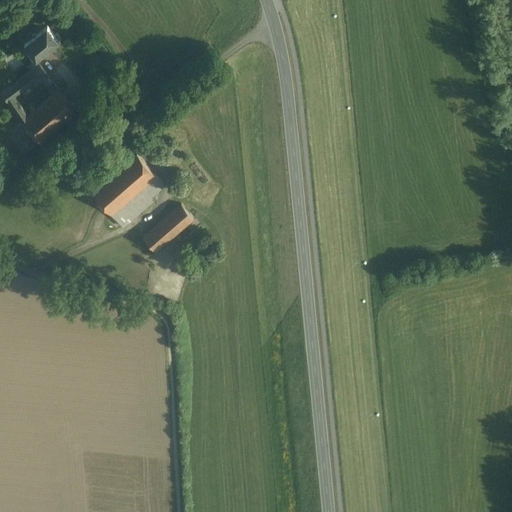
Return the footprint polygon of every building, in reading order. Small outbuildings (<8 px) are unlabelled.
[(46,25),(37,32),(36,31),(34,33),(35,34),(23,44),(27,49),(25,51),(37,66),(39,64),(36,59),(58,41),(46,25)] [(37,66),(1,92),(8,101),(14,97),(46,72),(39,64),(37,66)] [(26,116),(20,121),(39,143),(78,110),(55,84),(48,90),(51,94),(26,116)] [(26,116),(14,97),(8,101),(20,121),(26,116)] [(105,179),(91,191),(103,205),(110,213),(125,199),(140,186),(155,173),(136,152),(105,179)] [(155,173),(140,186),(149,197),(164,184),(155,173)] [(140,186),(125,199),(138,213),(152,201),(149,197),(140,186)] [(125,199),(110,213),(122,227),(138,213),(125,199)] [(181,203),(142,235),(155,251),(194,218),(181,203)]
